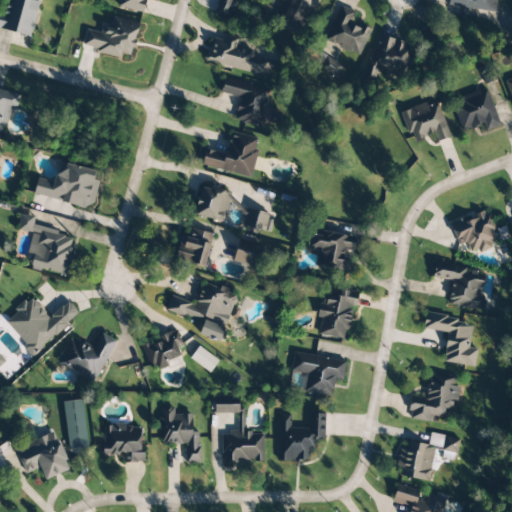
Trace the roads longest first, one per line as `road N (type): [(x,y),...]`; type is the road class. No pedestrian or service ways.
road 1 (residential): [(71,511),(325,498),(348,487),(362,459),(408,219),(436,191),(511,160)]
road 2 (residential): [(180,0),(149,101),(112,282)]
road 3 (residential): [(0,60),(149,101)]
